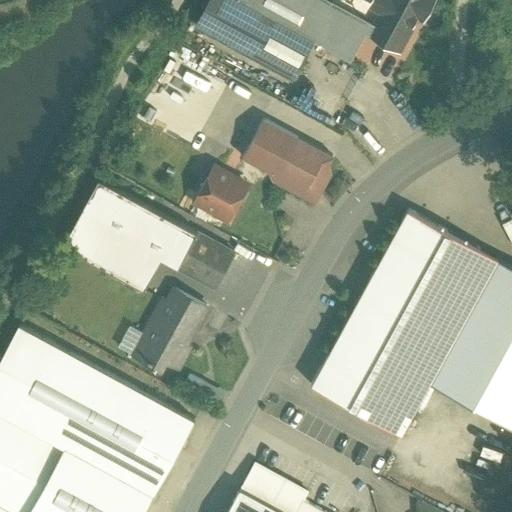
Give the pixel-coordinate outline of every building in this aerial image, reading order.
[(237,0),(212,0),(199,24),(222,37),(241,2),(237,0)] [(333,5),(322,0),(242,0),(242,1),(313,40),(330,50),(335,40),(336,41),(343,27),(364,38),(367,33),(365,32),(363,35),(327,16),(333,5)] [(373,0),(370,6),(383,13),(371,35),(399,50),(417,16),(423,19),(434,0),(373,0)] [(313,40),(242,1),(241,2),(222,37),(222,38),(293,77),(313,40)] [(145,119),(195,144),(223,89),(180,68),(168,92),(160,88),(145,119)] [(334,156),(264,118),(243,156),(307,191),(317,188),(334,156)] [(248,184),(215,166),(206,183),(202,184),(197,194),(198,198),(196,200),(216,211),(217,215),(218,215),(225,219),(233,217),(237,209),(236,205),(248,184)] [(196,234),(98,183),(64,247),(145,290),(162,258),(178,267),(196,234)] [(409,209),(322,367),(321,367),(311,385),(402,435),(412,417),(412,416),(499,258),(409,209)] [(234,251),(197,232),(196,234),(178,267),(216,287),(234,251)] [(511,257),(508,255),(437,382),(511,419),(511,257)] [(207,306),(176,288),(168,301),(165,299),(135,354),(161,368),(166,359),(179,366),(189,347),(185,345),(192,331),(193,331),(207,306)] [(195,420),(20,324),(0,359),(0,409),(155,494),(195,420)] [(144,511),(155,494),(0,409),(0,506),(10,511),(144,511)] [(296,511),(275,511),(239,492),(227,511),(325,511),(303,500),(296,511)]
